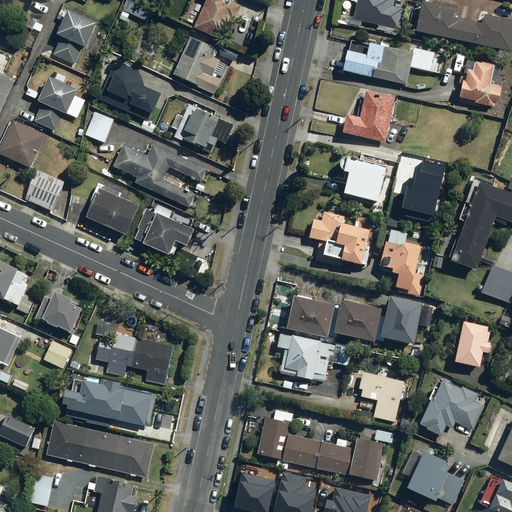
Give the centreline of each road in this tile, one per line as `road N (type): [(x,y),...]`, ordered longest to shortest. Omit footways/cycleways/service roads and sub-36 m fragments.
road 1 (tertiary): [(305,0),(236,321)]
road 2 (tertiary): [(236,321),(0,218)]
road 3 (tertiary): [(236,321),(194,511)]
